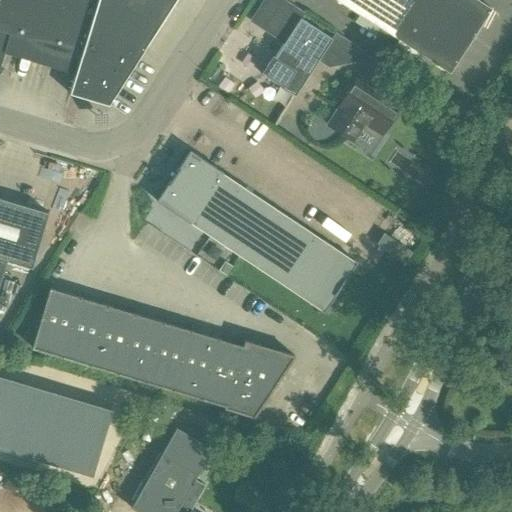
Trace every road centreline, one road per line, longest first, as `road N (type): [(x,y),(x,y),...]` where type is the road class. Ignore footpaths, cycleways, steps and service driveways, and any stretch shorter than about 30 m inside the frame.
road 1 (unclassified): [(223,0),(138,132),(82,147),(0,123)]
road 2 (tertiary): [(405,420),(511,232)]
